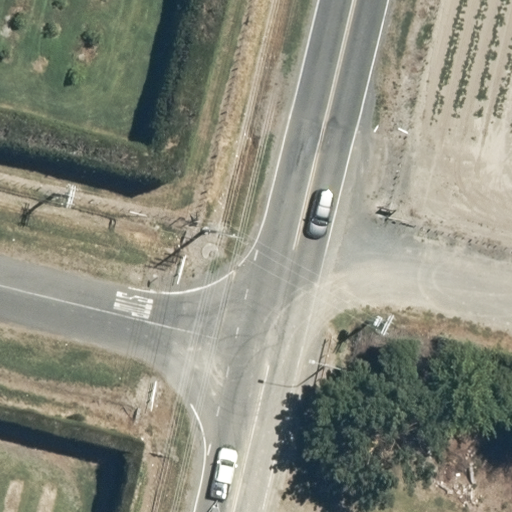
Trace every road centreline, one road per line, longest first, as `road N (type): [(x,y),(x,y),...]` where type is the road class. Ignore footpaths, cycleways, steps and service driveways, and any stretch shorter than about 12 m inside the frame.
road 1 (tertiary): [(353,0),(270,353)]
road 2 (residential): [(270,353),(0,286)]
road 3 (unknown): [(306,201),(511,262)]
road 4 (tertiary): [(270,353),(232,511)]
